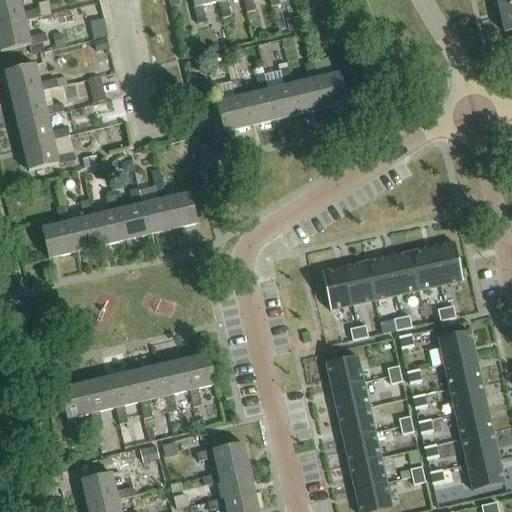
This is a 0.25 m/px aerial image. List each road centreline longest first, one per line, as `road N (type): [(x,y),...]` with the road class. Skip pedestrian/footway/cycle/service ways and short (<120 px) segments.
road 1 (residential): [(473,117),(435,127),(247,242),(244,284),(297,511)]
road 2 (residential): [(511,285),(473,117)]
road 3 (residential): [(148,138),(122,0)]
road 4 (residential): [(473,117),(460,67),(424,0)]
